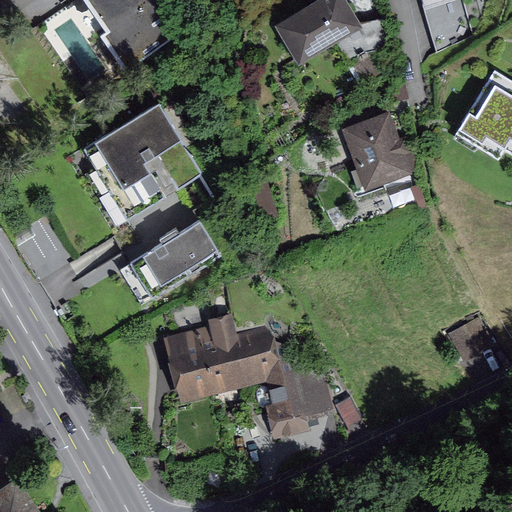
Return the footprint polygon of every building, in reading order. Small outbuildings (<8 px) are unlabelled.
[(106,31),(151,0),(97,0),(91,4),(108,28),(105,29),(106,31)] [(160,0),(151,0),(106,31),(100,35),(101,37),(113,29),(119,38),(110,44),(126,67),(123,69),(124,71),(182,31),(160,0)] [(387,17),(356,23),(342,0),(323,0),(281,25),(300,58),(335,37),(349,61),(365,52),(392,46),(387,17)] [(511,80),(495,70),(463,123),(483,135),(477,145),(499,158),(505,148),(511,152),(511,80)] [(159,102),(83,148),(127,219),(165,196),(144,162),(157,154),(178,189),(203,173),(159,102)] [(355,126),(345,129),(359,168),(363,166),(369,184),(408,171),(388,114),(375,118),(372,110),(352,117),(355,126)] [(164,242),(131,262),(152,297),(222,255),(201,220),(179,233),(176,227),(160,237),(164,242)] [(479,318),(451,333),(465,359),(493,344),(479,318)] [(214,327),(171,338),(185,392),(267,371),(277,406),(270,408),(277,435),(306,428),(302,411),(330,404),(320,366),(292,373),(287,353),(272,357),(265,329),(218,341),(214,327)] [(266,385),(261,385),(258,388),(257,391),(257,395),(259,402),(261,406),(264,407),(267,407),(270,406),(273,403),(273,399),(271,390),(270,387),(266,385)] [(35,511),(16,483),(0,493),(0,511),(35,511)]
